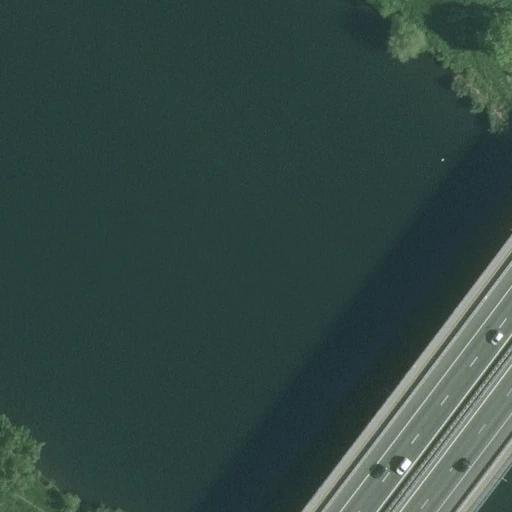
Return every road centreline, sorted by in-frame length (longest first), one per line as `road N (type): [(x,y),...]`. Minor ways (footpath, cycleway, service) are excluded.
road 1 (unclassified): [(511,238),(305,511)]
road 2 (motorway): [(511,302),(354,511)]
road 3 (motorway): [(415,511),(511,383)]
